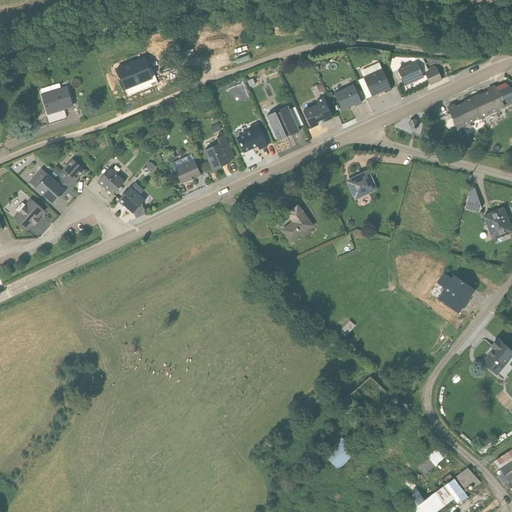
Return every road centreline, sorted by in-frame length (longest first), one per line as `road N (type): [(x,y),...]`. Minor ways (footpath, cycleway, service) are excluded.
road 1 (track): [(511,66),(335,49),(225,81)]
road 2 (unclassified): [(511,292),(424,407),(443,446),(506,511)]
road 3 (unclassified): [(356,140),(118,248)]
road 4 (unclassified): [(225,81),(0,166)]
road 5 (unclassified): [(511,72),(356,140)]
road 6 (unclassified): [(511,185),(356,140)]
road 7 (residential): [(118,248),(94,218),(83,219),(0,263)]
road 8 (unclassified): [(118,248),(0,301)]
